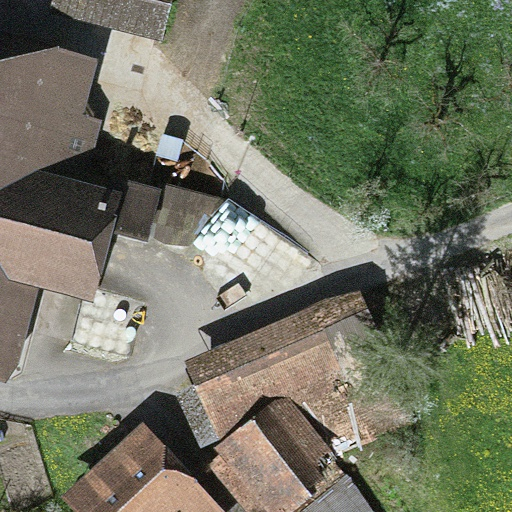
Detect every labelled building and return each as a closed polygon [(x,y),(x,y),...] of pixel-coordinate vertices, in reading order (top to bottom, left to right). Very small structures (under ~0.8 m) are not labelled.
[(51,0),(50,8),(161,35),(168,0),(51,0)] [(0,377),(14,382),(40,282),(81,293),(69,341),(130,357),(145,303),(97,290),(112,233),(146,242),(161,187),(111,173),(111,175),(88,169),(102,116),(83,111),(99,51),(0,25),(0,377)] [(156,157),(178,162),(183,138),(161,133),(156,157)] [(297,511),(347,475),(338,457),(412,420),(359,285),(185,356),(194,379),(175,389),(200,444),(212,441),(218,450),(207,461),(249,511),(297,511)] [(228,511),(143,417),(62,490),(81,511),(228,511)] [(373,511),(347,475),(297,511),(373,511)]
